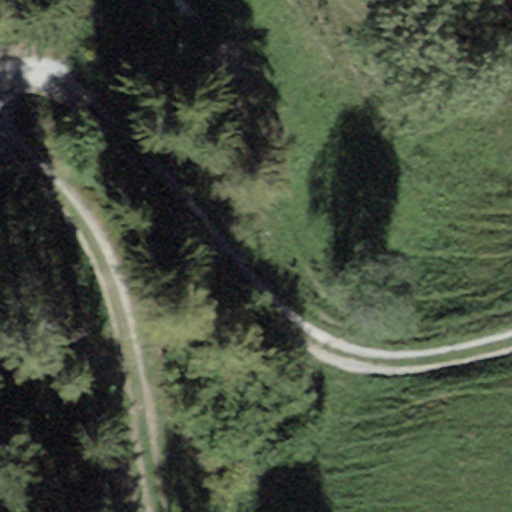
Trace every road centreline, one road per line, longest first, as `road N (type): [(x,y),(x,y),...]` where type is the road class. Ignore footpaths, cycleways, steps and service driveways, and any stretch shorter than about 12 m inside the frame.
road 1 (track): [(511,334),(403,357),(350,349),(290,314),(232,265),(64,91),(19,68),(0,75)]
road 2 (track): [(0,157),(82,258),(144,511)]
